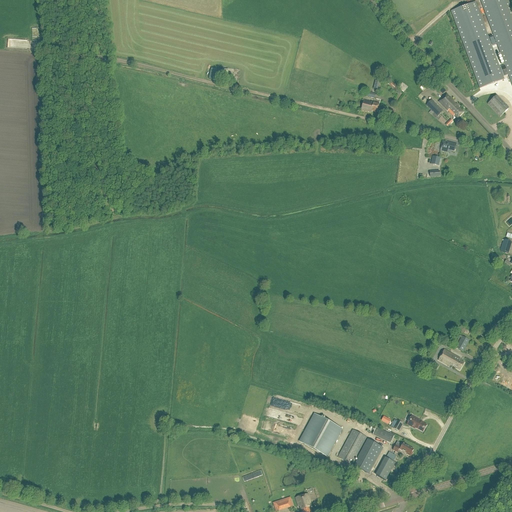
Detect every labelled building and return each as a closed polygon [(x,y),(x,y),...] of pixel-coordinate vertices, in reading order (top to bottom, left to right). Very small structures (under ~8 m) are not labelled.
[(511,13),(507,0),(482,0),(481,1),(507,70),(501,72),(503,77),(508,75),(511,84),(511,13)] [(475,3),(451,12),(480,89),(504,80),(503,77),(501,72),(475,3)] [(427,81),(432,86),(437,82),(432,77),(427,81)] [(463,113),(459,108),(460,107),(447,95),(439,102),(452,115),(453,114),(457,118),(463,113)] [(488,105),(500,118),(509,109),(497,96),(488,105)] [(435,115),(438,117),(443,112),(432,100),(426,106),(435,115)] [(368,113),(369,111),(377,113),(379,105),(363,101),(361,111),(368,113)] [(457,145),(443,142),(440,151),(450,153),(451,151),(455,152),(457,145)] [(439,167),(440,159),(432,157),(431,165),(439,167)] [(508,254),(511,243),(503,240),(500,251),(508,254)] [(462,337),(456,348),(463,352),(470,341),(462,337)] [(450,367),(451,366),(460,371),(464,363),(460,361),(461,359),(445,350),(439,361),(450,367)] [(436,371),(439,365),(431,361),(428,367),(436,371)] [(327,458),(342,430),(314,415),(299,442),(327,458)] [(415,429),(423,433),(427,426),(423,423),(423,422),(412,416),(407,425),(415,429)] [(397,421),(393,429),(398,432),(403,424),(397,421)] [(376,429),(373,436),(391,445),(394,437),(376,429)] [(355,461),(368,438),(353,430),(338,457),(354,467),(354,466),(357,461),(356,461),(355,461)] [(354,466),(369,474),(383,448),(368,440),(358,458),(356,461),(357,461),(354,466)] [(403,445),(398,443),(393,451),(397,453),(399,450),(407,454),(407,455),(411,457),(413,452),(414,450),(403,444),(403,445)] [(386,458),(376,476),(385,481),(395,464),(386,458)] [(308,494),(295,498),(298,507),(300,506),(301,511),(311,511),(311,508),(312,508),(308,494)] [(275,511),(276,511),(293,507),(290,497),(273,503),(275,511)]
